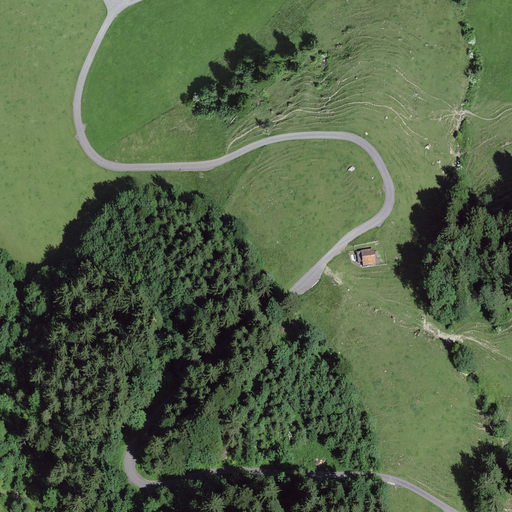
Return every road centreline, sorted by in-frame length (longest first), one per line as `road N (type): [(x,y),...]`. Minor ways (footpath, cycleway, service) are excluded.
road 1 (track): [(320,267),(137,434),(130,473),(143,486),(246,471),(367,476),(399,481),(451,511)]
road 2 (track): [(115,5),(76,108),(95,157),(117,167),(208,165),(260,143),(313,134),(345,136),(381,165),(390,187),(382,218),(320,267)]
